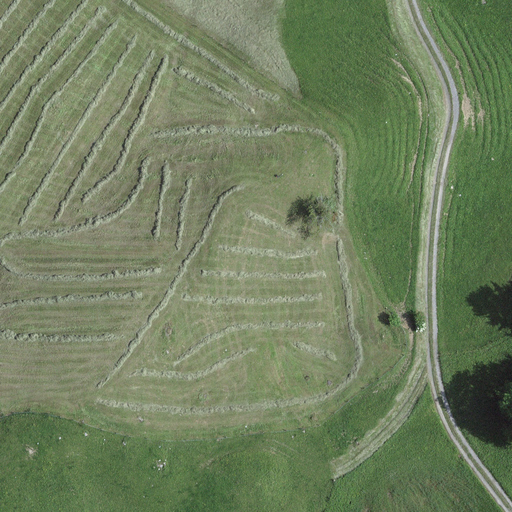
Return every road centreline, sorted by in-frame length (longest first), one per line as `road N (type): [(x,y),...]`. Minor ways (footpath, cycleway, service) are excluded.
road 1 (track): [(511,492),(449,414),(430,367),(427,298),(451,107),(446,65),(417,0)]
road 2 (track): [(0,466),(86,457),(181,500),(209,456),(255,445),(334,476),(358,460),(430,367)]
